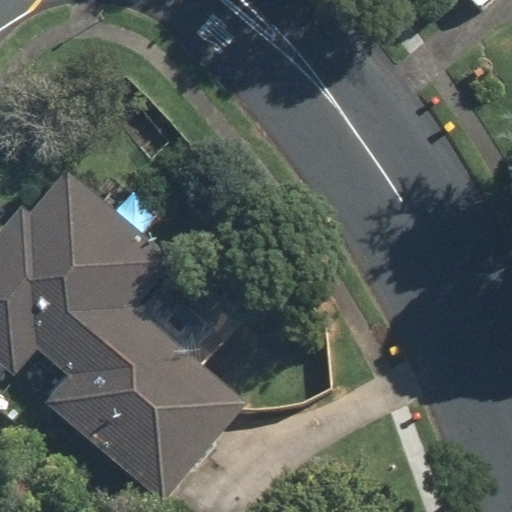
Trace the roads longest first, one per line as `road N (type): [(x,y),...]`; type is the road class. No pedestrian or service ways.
road 1 (residential): [(511,430),(407,199),(351,120)]
road 2 (residential): [(351,120),(240,56),(165,0)]
road 3 (residential): [(292,0),(351,120)]
